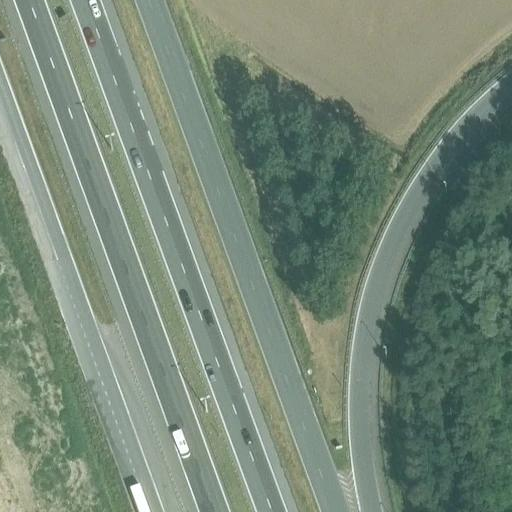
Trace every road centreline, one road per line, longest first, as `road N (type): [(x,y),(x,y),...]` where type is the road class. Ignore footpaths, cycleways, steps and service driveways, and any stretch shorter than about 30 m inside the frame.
road 1 (motorway): [(24,0),(212,511)]
road 2 (motorway): [(334,511),(148,0)]
road 3 (motorway): [(270,511),(86,0)]
road 4 (motorway): [(362,511),(365,312),(391,237),(441,157),(511,90)]
road 5 (motorway): [(0,84),(155,511)]
